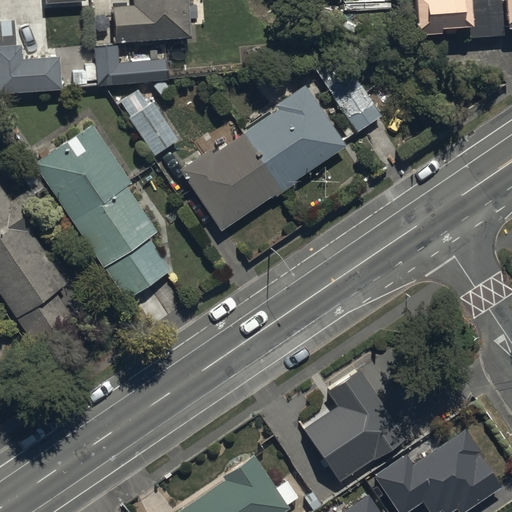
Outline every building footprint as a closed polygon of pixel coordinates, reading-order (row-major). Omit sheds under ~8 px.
[(114,0),(109,0),(111,36),(189,31),(187,0),(114,0)] [(511,0),(413,0),(414,24),(439,23),(439,15),(466,14),(467,33),(508,31),(508,17),(511,17),(511,0)] [(59,50),(21,52),(21,39),(15,39),(14,16),(0,15),(0,86),(60,84),(59,50)] [(117,57),(117,40),(94,41),(97,81),(168,76),(167,56),(117,57)] [(311,61),(356,127),(380,111),(335,45),(311,61)] [(209,143),(178,164),(220,225),(269,192),(271,194),(295,177),(294,174),(345,139),(303,79),(275,98),(279,104),(213,149),(209,143)] [(137,86),(118,99),(154,150),(177,134),(152,97),(148,100),(137,86)] [(130,176),(90,118),(32,157),(124,294),(169,264),(147,231),(156,224),(126,179),(130,176)] [(0,179),(0,288),(31,335),(71,309),(55,286),(65,279),(30,225),(40,218),(20,188),(10,195),(0,179)] [(335,399),(301,423),(339,477),(404,431),(356,364),(326,385),(335,399)] [(406,454),(374,476),(398,511),(407,511),(423,502),(429,511),(438,511),(441,510),(443,511),(452,511),(458,509),(459,511),(466,511),(505,486),(465,428),(413,464),(406,454)] [(286,475),(275,483),(253,449),(219,471),(222,476),(178,505),(182,511),(277,511),(289,505),(286,501),(298,493),(286,475)] [(379,511),(368,495),(342,511),(379,511)]
